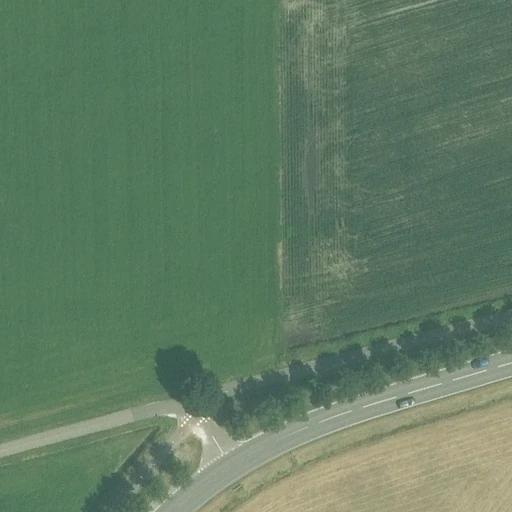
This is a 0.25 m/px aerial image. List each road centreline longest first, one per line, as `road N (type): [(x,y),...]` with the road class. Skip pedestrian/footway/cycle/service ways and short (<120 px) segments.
road 1 (secondary): [(228,469),(357,408),(511,363)]
road 2 (unclassified): [(0,449),(174,408),(196,417),(228,469)]
